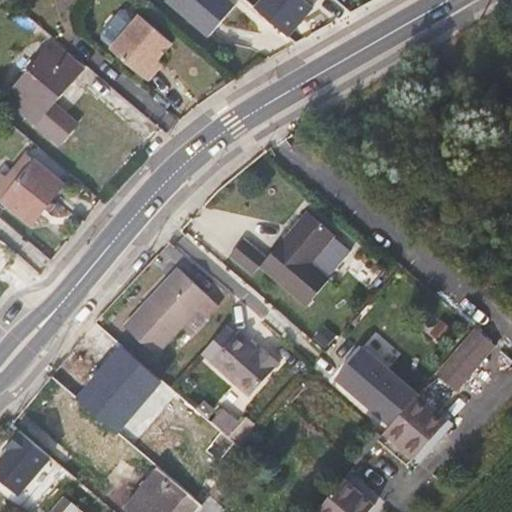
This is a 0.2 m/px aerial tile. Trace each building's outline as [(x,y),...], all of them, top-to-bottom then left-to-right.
[(233,4),(228,0),(167,0),(207,35),(233,4)] [(171,41),(137,13),(108,47),(146,79),(156,67),(152,63),(171,41)] [(81,70),(49,43),(4,95),(61,142),(72,129),(48,108),(53,103),(81,70)] [(0,198),(1,200),(30,224),(63,185),(34,160),(19,148),(0,170),(0,198)] [(262,265),(309,306),(328,284),(311,269),(339,236),(308,209),(271,252),(251,235),(230,258),(251,276),(262,265)] [(125,324),(157,356),(212,301),(180,269),(125,324)] [(441,373),(462,388),(496,342),(476,327),(441,373)] [(257,350),(233,331),(209,362),(250,395),(277,361),(259,347),(257,350)] [(392,424),(421,391),(366,343),(337,377),(392,424)] [(120,368),(99,350),(79,374),(100,392),(120,368)] [(385,432),(415,460),(453,418),(421,391),(392,424),(385,432)] [(191,471),(227,428),(194,401),(157,444),(191,471)] [(21,431),(0,456),(0,477),(22,495),(53,456),(21,431)] [(316,509),(318,511),(368,511),(384,495),(353,468),(316,509)] [(197,511),(201,508),(158,471),(125,509),(129,511),(197,511)]
